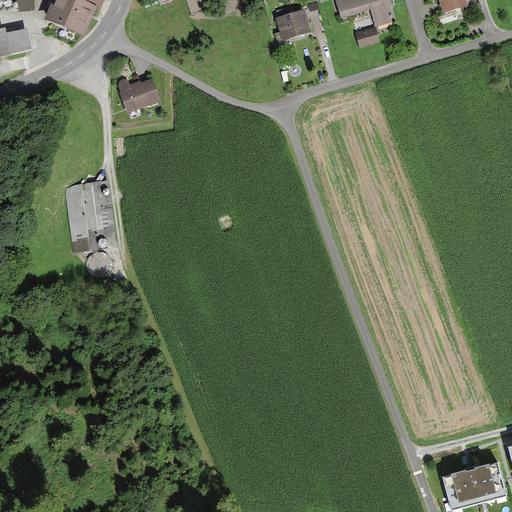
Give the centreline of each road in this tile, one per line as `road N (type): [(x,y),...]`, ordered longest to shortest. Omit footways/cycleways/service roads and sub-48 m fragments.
road 1 (residential): [(431,511),(281,105)]
road 2 (residential): [(106,31),(232,102),(258,110),(281,105)]
road 3 (residential): [(281,105),(427,56)]
road 4 (tertiary): [(0,93),(66,65),(106,31)]
